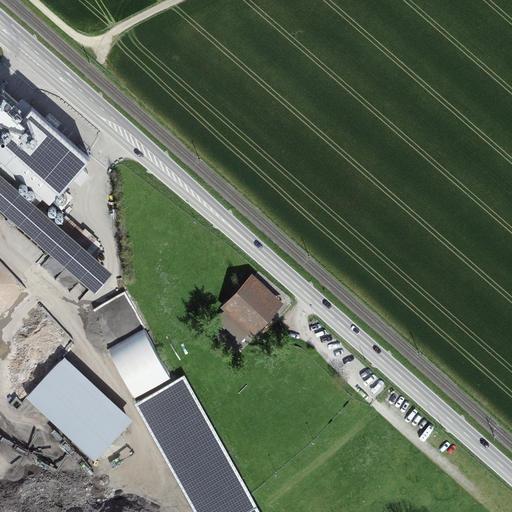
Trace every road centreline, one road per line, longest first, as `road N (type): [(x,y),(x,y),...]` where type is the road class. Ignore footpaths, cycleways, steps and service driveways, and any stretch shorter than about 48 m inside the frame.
road 1 (secondary): [(0,22),(511,478)]
road 2 (track): [(511,429),(26,0)]
road 3 (track): [(311,299),(298,313),(299,331),(454,474)]
road 4 (track): [(44,0),(89,38),(178,0)]
